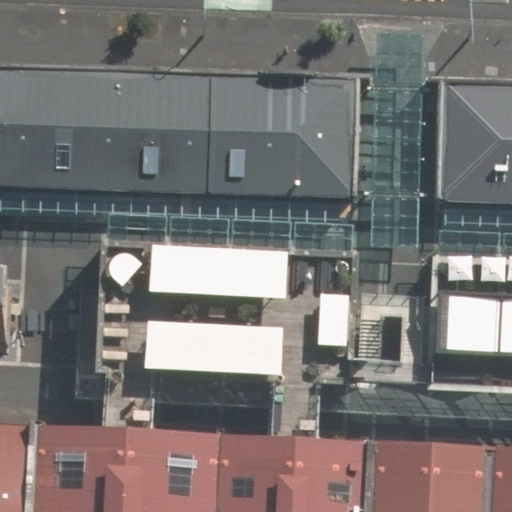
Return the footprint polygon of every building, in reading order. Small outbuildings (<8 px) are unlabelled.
[(370,248),(416,249),(421,40),(375,39),(370,248)] [(356,78),(0,67),(0,191),(354,202),(356,78)] [(511,84),(437,81),(434,203),(440,203),(511,205),(511,84)] [(351,224),(108,214),(103,251),(350,263),(351,224)] [(511,267),(511,240),(439,237),(438,265),(511,267)] [(350,263),(103,251),(95,377),(108,377),(107,394),(105,439),(151,441),(152,405),(270,410),(269,446),(314,448),(316,412),(511,420),(511,267),(438,265),(350,263)] [(0,299),(0,354),(24,356),(25,301),(0,299)] [(28,511),(33,436),(0,434),(0,511),(28,511)] [(28,511),(488,511),(490,456),(314,448),(269,446),(151,441),(105,439),(33,436),(28,511)] [(511,511),(511,456),(490,456),(488,511),(511,511)]
